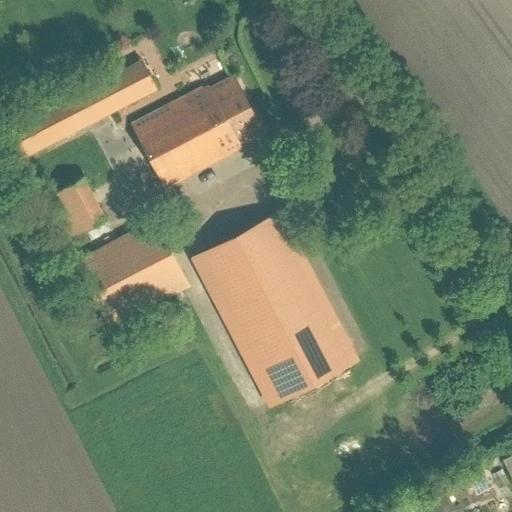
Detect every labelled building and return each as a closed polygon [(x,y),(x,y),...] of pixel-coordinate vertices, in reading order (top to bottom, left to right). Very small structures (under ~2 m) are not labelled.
[(3,124),(21,159),(158,90),(139,54),(3,124)] [(201,87),(132,123),(164,189),(231,154),(238,144),(262,132),(233,76),(203,91),(201,87)] [(63,240),(105,218),(83,175),(41,198),(63,240)] [(200,256),(275,399),(350,359),(275,217),(200,256)] [(110,327),(187,286),(152,219),(75,259),(110,327)] [(511,454),(503,459),(511,478),(511,454)] [(457,511),(445,488),(429,497),(437,511),(457,511)]
